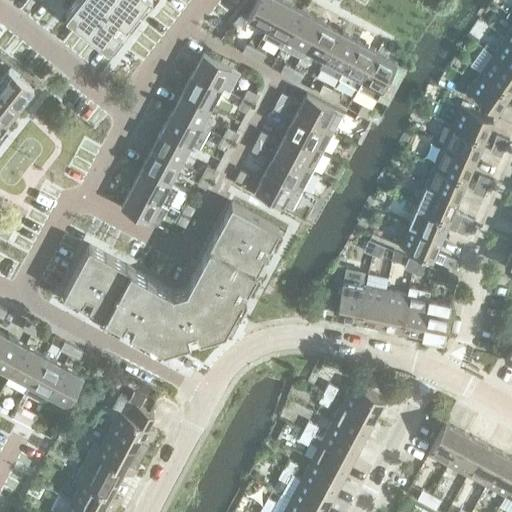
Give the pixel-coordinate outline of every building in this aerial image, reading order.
[(72,0),(65,10),(107,43),(140,0),(72,0)] [(266,27),(280,0),(254,0),(246,16),(266,27)] [(262,36),(281,46),(301,9),(284,0),(280,0),(266,27),(262,36)] [(281,46),(300,56),(320,19),(301,9),(281,46)] [(309,61),(314,52),(324,57),(339,29),(320,19),(300,56),(309,61)] [(319,66),(338,76),(358,39),(339,29),(324,57),(319,66)] [(492,53),(511,66),(511,40),(505,35),(492,53)] [(357,86),(377,49),(358,39),(338,76),(357,86)] [(251,55),(255,47),(246,42),(242,50),(251,55)] [(260,60),(265,51),(255,47),(251,55),(260,60)] [(377,97),(382,88),(397,60),(377,49),(357,86),(377,97)] [(229,91),(229,90),(240,70),(203,50),(192,71),(220,86),(229,91)] [(511,66),(492,53),(480,71),(509,91),(511,87),(511,66)] [(289,75),(294,67),(284,62),(280,70),(289,75)] [(8,67),(0,77),(0,89),(19,105),(33,87),(8,67)] [(299,80),(303,72),(294,67),(289,75),(299,80)] [(182,89),(210,104),(220,86),(192,71),(182,89)] [(496,110),(509,91),(480,71),(467,89),(496,110)] [(327,96),(332,87),(322,82),(318,91),(327,96)] [(242,96),(250,101),(255,92),(247,87),(242,96)] [(341,92),(332,87),(327,96),(337,101),(341,92)] [(0,89),(0,116),(6,122),(19,105),(0,89)] [(182,89),(172,108),(207,127),(212,118),(205,114),(210,104),(182,89)] [(276,101),(284,105),(289,96),(281,91),(276,101)] [(343,111),(334,106),(306,91),(295,111),(333,131),(343,111)] [(242,96),(237,106),(245,110),(250,101),(242,96)] [(279,115),(284,105),(276,101),(271,110),(279,115)] [(451,123),(484,137),(493,117),(460,102),(451,123)] [(361,103),(357,112),(366,117),(371,108),(361,103)] [(172,108),(161,127),(190,143),(199,147),(209,128),(207,127),(172,108)] [(322,150),(333,131),(295,111),(285,130),(322,150)] [(451,123),(442,143),(475,157),(484,137),(451,123)] [(227,125),(222,134),(230,139),(235,130),(227,125)] [(161,127),(151,146),(180,161),(190,143),(161,127)] [(261,129),(256,139),(264,143),(269,134),(261,129)] [(275,149),(312,169),(322,150),(285,130),(275,149)] [(496,133),(492,141),(504,146),(507,138),(496,133)] [(225,148),(230,139),(222,134),(217,144),(225,148)] [(259,152),(264,143),(256,139),(251,148),(259,152)] [(492,141),(489,150),(500,155),(504,146),(492,141)] [(434,163),(466,177),(475,157),(442,143),(434,163)] [(151,146),(141,165),(170,180),(180,161),(151,146)] [(302,188),(312,169),(275,149),(265,168),(302,188)] [(201,173),(210,177),(215,168),(206,163),(201,173)] [(425,183),(458,197),(466,177),(434,163),(425,183)] [(131,184),(168,204),(178,185),(170,180),(141,165),(131,184)] [(235,178),(243,182),(248,173),(240,168),(235,178)] [(292,208),(302,188),(265,168),(254,188),(292,208)] [(201,173),(196,182),(205,187),(210,177),(201,173)] [(475,181),(487,186),(490,178),(479,173),(475,181)] [(475,181),(472,190),(483,195),(487,186),(475,181)] [(425,183),(416,203),(469,225),(473,217),(453,208),(458,197),(425,183)] [(168,204),(131,184),(120,204),(158,224),(168,204)] [(64,290),(81,299),(163,344),(225,326),(279,226),(232,201),(187,284),(174,288),(89,243),(64,290)] [(186,201),(181,211),(189,215),(194,206),(186,201)] [(416,203),(408,222),(441,237),(446,225),(466,234),(469,225),(416,203)] [(181,211),(176,220),(184,224),(189,215),(181,211)] [(441,237),(408,222),(399,243),(432,257),(441,237)] [(371,253),(376,241),(368,238),(363,249),(371,253)] [(376,241),(371,253),(379,256),(384,245),(376,241)] [(444,253),(440,262),(452,266),(455,258),(444,253)] [(403,266),(412,270),(417,259),(408,255),(403,266)] [(417,259),(412,270),(420,274),(425,262),(417,259)] [(345,265),(335,313),(357,318),(365,283),(363,282),(365,269),(345,265)] [(449,273),(444,284),(452,287),(457,276),(449,273)] [(386,287),(365,283),(357,318),(378,322),(386,287)] [(407,291),(400,326),(421,331),(428,296),(430,289),(408,285),(407,291)] [(378,322),(400,326),(407,291),(386,287),(378,322)] [(428,296),(421,331),(443,336),(450,301),(428,296)] [(26,319),(21,328),(31,333),(35,324),(26,319)] [(35,324),(31,333),(40,337),(44,329),(35,324)] [(0,344),(0,366),(10,372),(25,343),(6,333),(0,344)] [(511,339),(503,356),(511,360),(511,339)] [(64,340),(59,348),(69,353),(73,344),(64,340)] [(44,353),(25,343),(10,372),(29,382),(44,353)] [(73,344),(69,353),(78,358),(82,349),(73,344)] [(63,363),(44,353),(29,382),(24,391),(43,401),(63,363)] [(42,402),(63,413),(83,374),(63,363),(43,401),(42,402)] [(342,399),(373,416),(384,397),(352,380),(342,399)] [(323,390),(333,395),(337,386),(328,381),(323,390)] [(318,400),(327,405),(333,395),(323,390),(318,400)] [(115,417),(107,431),(142,450),(149,438),(151,439),(157,428),(140,419),(146,407),(118,393),(108,413),(115,417)] [(342,399),(331,419),(363,435),(373,416),(342,399)] [(19,404),(13,415),(31,424),(36,413),(19,404)] [(321,414),(316,424),(308,419),(303,428),(353,455),(363,435),(331,419),(321,414)] [(427,452),(447,462),(464,431),(444,420),(427,452)] [(311,457),(343,474),(353,455),(303,428),(298,438),(307,443),(308,441),(317,445),(311,457)] [(93,441),(82,461),(109,476),(115,465),(133,474),(138,463),(136,462),(142,450),(107,431),(100,445),(93,441)] [(466,473),(483,441),(464,431),(447,462),(466,473)] [(466,473),(485,483),(502,451),(483,441),(466,473)] [(504,493),(511,478),(511,456),(502,451),(485,483),(504,493)] [(321,511),(322,511),(332,493),(300,476),(300,477),(292,472),(297,462),(287,457),(277,476),(287,481),(289,479),(297,483),(290,495),(321,511)] [(332,493),(343,474),(311,457),(300,476),(332,493)] [(79,485),(71,499),(95,511),(109,511),(113,505),(115,506),(121,496),(104,487),(109,476),(82,461),(72,481),(79,485)] [(416,498),(426,502),(431,493),(421,488),(416,498)] [(321,511),(290,495),(282,491),(277,500),(267,495),(261,505),(271,510),(275,511),(321,511)] [(57,509),(55,511),(95,511),(71,499),(58,492),(50,506),(57,509)] [(426,502),(435,507),(440,498),(431,493),(426,502)] [(410,511),(420,511),(423,507),(414,502),(409,511),(410,511)]
